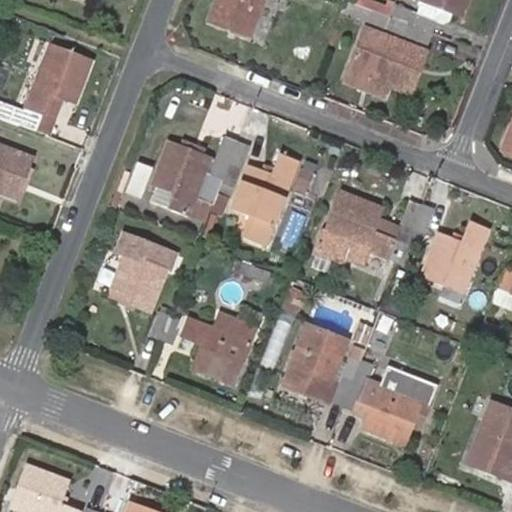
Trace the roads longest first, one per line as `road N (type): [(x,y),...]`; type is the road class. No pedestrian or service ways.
road 1 (residential): [(18,386),(154,42)]
road 2 (residential): [(18,386),(342,511)]
road 3 (residential): [(154,42),(461,158)]
road 4 (residential): [(461,158),(511,27)]
